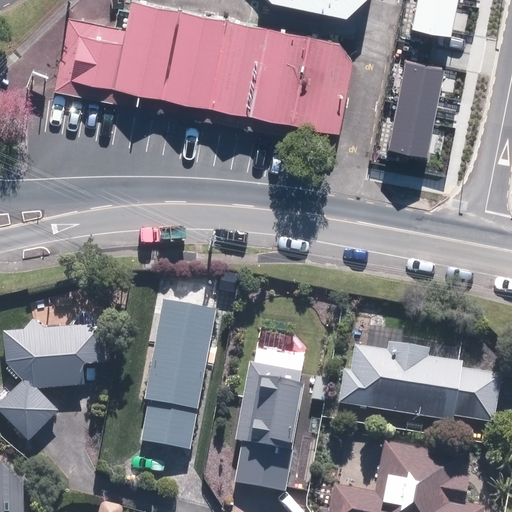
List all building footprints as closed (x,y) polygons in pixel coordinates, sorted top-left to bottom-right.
[(361,39),(158,0),(142,0),(137,27),(71,14),(59,73),(343,128),(361,39)] [(451,38),(458,0),(418,0),(412,30),(451,38)] [(406,61),(388,150),(427,158),(445,69),(406,61)] [(218,310),(163,300),(139,439),(193,449),(218,310)] [(63,410),(42,388),(87,384),(86,364),(110,363),(107,326),(5,333),(7,363),(23,379),(0,399),(0,410),(31,442),(63,410)] [(347,370),(342,401),(458,419),(458,415),(493,421),(501,373),(466,368),(468,359),(432,354),(434,346),(392,340),(391,347),(356,341),(351,370),(347,370)] [(306,356),(259,347),(256,362),(252,361),(238,438),(243,439),(236,481),(292,492),(300,449),(297,449),(310,376),(303,374),(306,356)] [(463,459),(396,449),(392,474),(390,490),(337,483),(333,505),(321,503),(319,511),(484,511),(485,510),(452,505),(454,489),(472,491),(473,479),(461,477),(463,459)] [(0,511),(27,511),(29,480),(7,458),(0,466),(0,511)]
